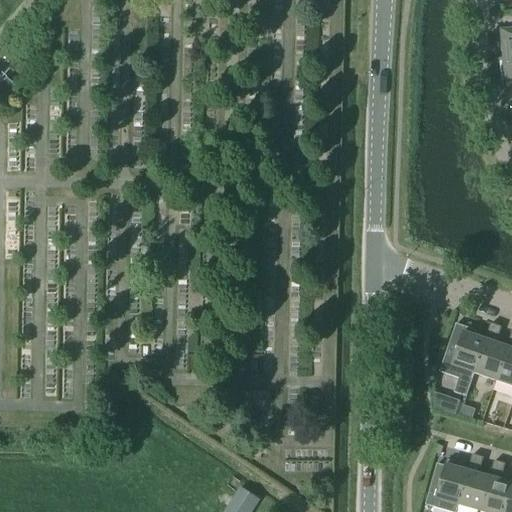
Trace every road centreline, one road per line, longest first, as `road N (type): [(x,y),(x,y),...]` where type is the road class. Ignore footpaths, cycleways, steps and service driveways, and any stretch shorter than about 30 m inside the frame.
road 1 (unclassified): [(375,262),(382,0)]
road 2 (unclassified): [(371,511),(375,262)]
road 3 (residential): [(511,189),(479,106),(479,3)]
road 4 (residential): [(511,307),(375,262)]
